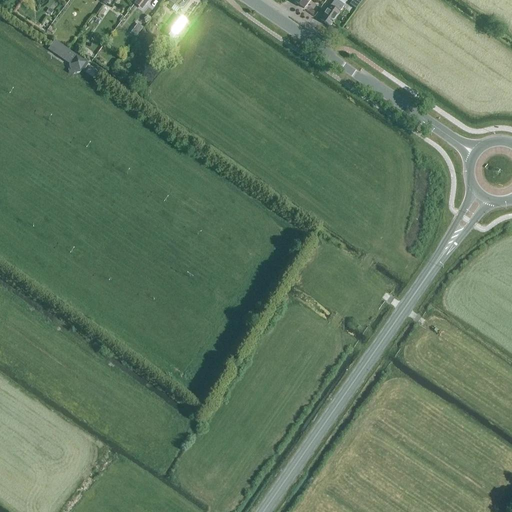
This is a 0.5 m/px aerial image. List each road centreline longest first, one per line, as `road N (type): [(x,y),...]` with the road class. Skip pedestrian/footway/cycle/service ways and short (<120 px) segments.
road 1 (primary): [(262,511),(442,254)]
road 2 (secondary): [(473,154),(248,0)]
